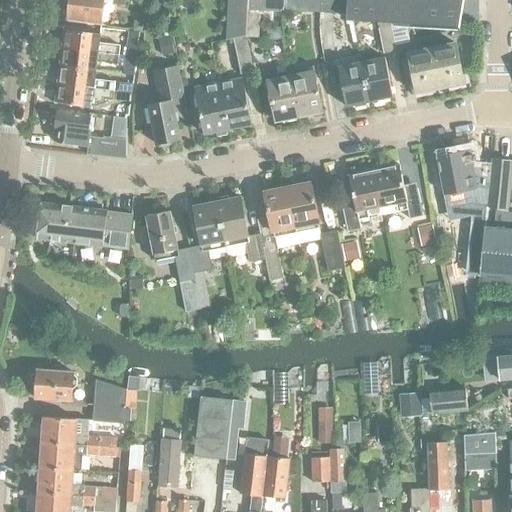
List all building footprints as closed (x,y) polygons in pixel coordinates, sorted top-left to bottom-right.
[(105,2),(112,3),(124,5),(125,3),(143,5),(143,0),(68,0),(67,7),(65,9),(64,14),(66,17),(66,19),(102,24),(105,2)] [(233,38),(246,36),(247,0),(228,0),(226,40),(233,38)] [(284,0),(247,0),(246,36),(259,37),(260,11),(284,11),(284,0)] [(284,0),(284,11),(321,12),(320,0),(284,0)] [(320,0),(321,12),(347,13),(347,0),(320,0)] [(346,20),(377,21),(390,21),(410,23),(458,26),(459,20),(462,0),(347,0),(347,13),(346,20)] [(383,54),(396,52),(390,21),(377,21),(383,54)] [(134,30),(143,32),(144,23),(135,22),(134,30)] [(101,33),(64,29),(62,48),(119,55),(120,45),(100,42),(101,33)] [(128,31),(125,56),(137,57),(140,32),(128,31)] [(162,54),(175,51),(175,47),(172,36),(159,39),(162,54)] [(246,36),(233,38),(239,66),(240,74),(253,72),(252,64),(246,36)] [(444,41),(431,44),(440,87),(463,83),(455,43),(444,45),(444,41)] [(416,92),(440,87),(431,44),(415,47),(416,51),(408,52),(416,92)] [(62,48),(60,66),(97,71),(98,62),(117,65),(119,55),(62,48)] [(376,50),(360,53),(370,101),(393,96),(384,56),(377,58),(376,50)] [(338,67),(346,106),(370,101),(360,53),(335,59),(337,67),(338,67)] [(123,73),(135,75),(137,57),(125,56),(123,73)] [(96,78),(97,71),(60,66),(58,84),(114,91),(115,81),(96,78)] [(160,102),(148,105),(156,144),(160,143),(160,144),(162,146),(169,144),(170,142),(170,141),(180,139),(172,101),(184,99),(177,66),(154,70),(160,102)] [(298,115),(322,111),(313,66),(290,71),(298,115)] [(266,75),(275,120),(298,115),(290,71),(266,75)] [(242,77),(219,82),(229,129),(251,125),(242,77)] [(117,91),(132,93),(133,83),(118,81),(117,91)] [(204,134),(215,132),(216,137),(227,134),(226,130),(229,129),(219,82),(195,86),(204,134)] [(58,84),(55,102),(92,107),(105,102),(105,98),(113,99),(114,91),(58,84)] [(129,116),(130,105),(115,104),(114,114),(129,116)] [(56,141),(88,145),(87,151),(94,152),(95,154),(126,158),(126,144),(126,135),(90,130),(91,116),(58,111),(57,112),(52,115),(51,123),(56,127),(56,128),(58,128),(56,141)] [(470,195),(487,197),(491,163),(464,160),(463,153),(437,157),(444,193),(447,192),(447,196),(460,194),(459,190),(469,188),(470,195)] [(511,159),(492,158),(491,163),(487,197),(486,208),(495,209),(509,210),(511,187),(511,159)] [(399,164),(373,170),(382,214),(408,209),(410,218),(423,215),(417,188),(405,190),(399,164)] [(342,203),(348,231),(360,229),(358,219),(382,214),(373,170),(348,175),(354,201),(342,203)] [(311,182),(287,187),(298,243),(321,238),(328,271),(346,267),(338,230),(321,234),(318,222),(319,222),(311,182)] [(277,248),(298,243),(287,187),(264,191),(272,230),(260,233),(265,258),(270,281),(284,278),(277,248)] [(215,197),(216,201),(225,247),(227,246),(228,255),(229,256),(247,252),(249,262),(265,258),(260,233),(248,235),(240,196),(229,199),(228,195),(215,197)] [(227,246),(225,247),(216,201),(193,206),(201,245),(189,247),(194,272),(212,269),(210,259),(228,255),(227,246)] [(41,202),(36,238),(102,246),(102,245),(128,249),(132,214),(106,211),(107,210),(41,202)] [(511,212),(509,212),(509,210),(495,209),(492,226),(484,225),(481,259),(480,273),(511,275),(511,212)] [(195,279),(194,272),(189,247),(177,250),(169,210),(146,215),(148,225),(139,227),(142,241),(151,240),(155,260),(175,256),(180,282),(195,279)] [(417,228),(421,245),(436,242),(432,225),(417,228)] [(342,244),(345,261),(359,258),(356,241),(342,244)] [(480,273),(481,259),(473,258),(471,274),(480,275),(480,273)] [(130,276),(130,288),(141,288),(141,276),(130,276)] [(184,290),(186,304),(198,302),(195,288),(184,290)] [(511,355),(498,357),(500,380),(511,378),(511,355)] [(36,384),(35,398),(71,400),(72,389),(76,385),(77,378),(73,373),(73,372),(62,371),(62,368),(60,365),(54,365),(51,367),(51,371),(37,370),(37,373),(33,373),(31,375),(30,381),(33,384),(36,384)] [(255,393),(268,394),(269,378),(256,378),(255,393)] [(124,422),(133,423),(134,417),(130,417),(130,409),(133,409),(134,390),(127,389),(95,379),(92,421),(124,423),(124,422)] [(430,391),(432,413),(432,414),(468,411),(466,387),(430,391)] [(400,394),(402,415),(420,413),(418,392),(400,394)] [(194,456),(226,460),(233,400),(201,396),(194,456)] [(318,412),(318,430),(330,430),(330,412),(318,412)] [(432,419),(432,414),(432,413),(422,414),(423,433),(429,432),(428,419),(432,419)] [(44,416),(42,442),(116,448),(117,438),(88,435),(88,433),(75,433),(76,418),(44,416)] [(392,426),(378,427),(379,441),(393,440),(392,426)] [(181,440),(179,440),(180,430),(164,428),(163,438),(161,438),(157,487),(177,489),(181,440)] [(273,431),(273,443),(292,443),(292,431),(273,431)] [(464,435),(464,436),(464,454),(495,453),(494,432),(464,435)] [(506,439),(505,433),(505,432),(496,432),(496,433),(497,440),(506,439)] [(453,437),(454,445),(463,444),(462,436),(453,437)] [(121,448),(116,448),(42,442),(40,467),(73,469),(73,470),(81,471),(83,455),(120,458),(121,448)] [(427,443),(428,488),(429,490),(449,489),(447,442),(427,443)] [(143,447),(131,446),(126,502),(139,503),(143,447)] [(312,483),(331,482),(329,449),(311,450),(312,483)] [(344,449),(329,449),(331,482),(345,482),(344,449)] [(267,456),(244,453),(240,494),(251,495),(261,496),(263,497),(267,456)] [(290,459),(288,458),(275,457),(267,456),(263,497),(286,499),(290,459)] [(40,467),(39,492),(116,498),(117,489),(86,485),(87,472),(81,471),(73,470),(73,469),(40,467)] [(410,511),(429,511),(429,490),(428,488),(410,489),(410,498),(410,511)] [(39,492),(37,511),(71,511),(72,505),(94,507),(93,511),(115,511),(116,498),(39,492)] [(383,511),(383,509),(378,509),(377,493),(363,493),(363,511),(383,511)] [(179,499),(177,511),(188,511),(190,500),(179,499)] [(312,511),(322,511),(323,500),(312,500),(312,511)] [(165,511),(167,502),(155,501),(154,511),(165,511)]
